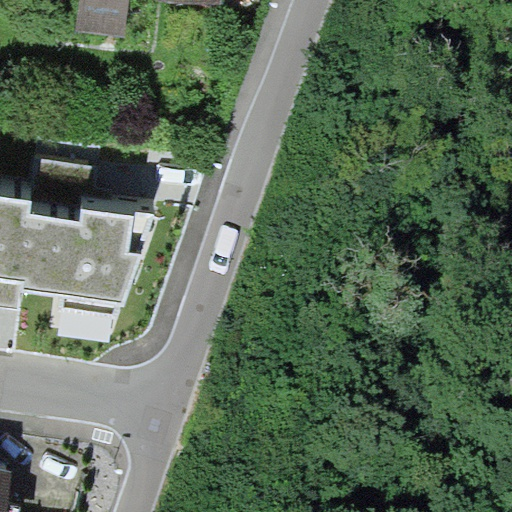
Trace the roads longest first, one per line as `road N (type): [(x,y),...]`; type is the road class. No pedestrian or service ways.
road 1 (residential): [(164,415),(317,0)]
road 2 (residential): [(164,415),(0,387)]
